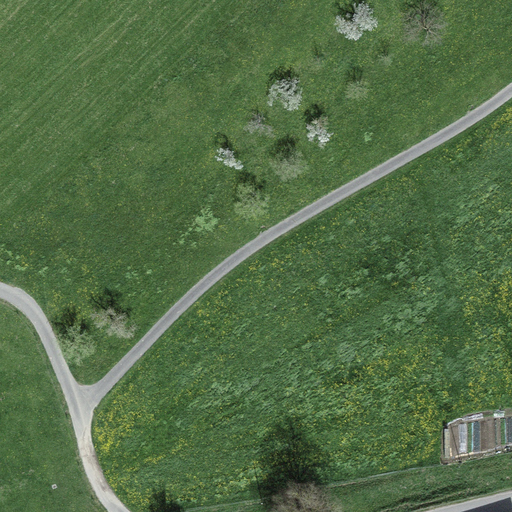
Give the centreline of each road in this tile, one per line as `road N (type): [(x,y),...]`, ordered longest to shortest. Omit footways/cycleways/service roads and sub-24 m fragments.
road 1 (track): [(511,88),(248,249),(78,405),(96,479),(120,511)]
road 2 (track): [(78,405),(35,313),(0,289)]
